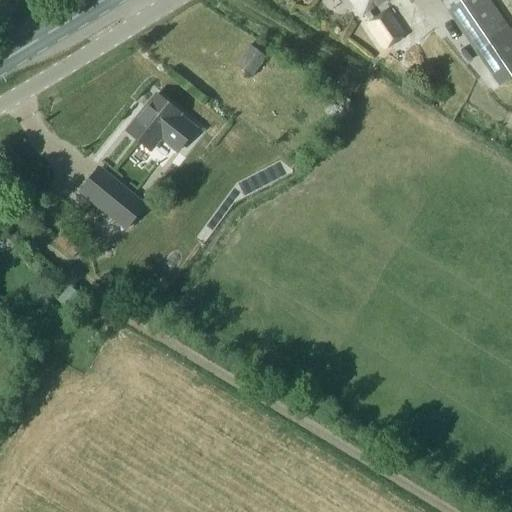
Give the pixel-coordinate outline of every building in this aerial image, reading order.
[(385,0),(351,0),(362,16),(365,14),(371,22),(367,24),(385,49),(405,35),(387,10),(375,19),(369,11),(385,0)] [(439,0),(499,86),(511,77),(511,31),(490,0),(439,0)] [(250,45),(236,65),(252,77),(267,57),(250,45)] [(138,117),(127,131),(151,151),(162,136),(177,148),(193,128),(179,116),(181,113),(157,94),(156,95),(158,96),(140,118),(138,117)] [(255,154),(262,140),(240,129),(237,134),(238,134),(234,143),(255,154)] [(93,198),(129,228),(145,207),(109,178),(93,198)] [(70,286),(58,300),(68,308),(80,295),(70,286)]
